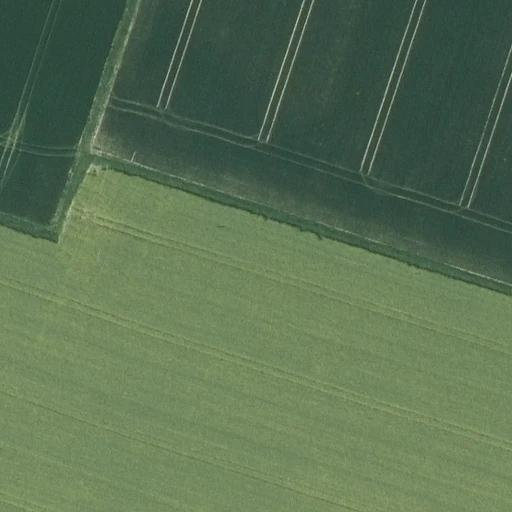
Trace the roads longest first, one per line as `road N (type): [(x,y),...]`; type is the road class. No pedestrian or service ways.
road 1 (track): [(511,295),(82,155)]
road 2 (track): [(132,0),(55,238),(0,220)]
